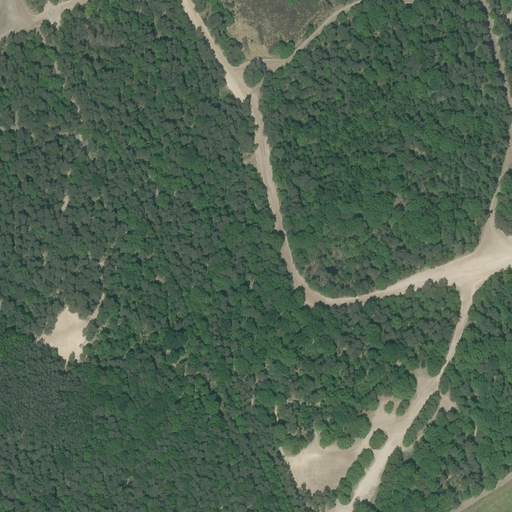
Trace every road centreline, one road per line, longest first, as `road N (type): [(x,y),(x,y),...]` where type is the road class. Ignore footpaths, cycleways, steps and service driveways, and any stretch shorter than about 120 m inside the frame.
road 1 (unclassified): [(280,511),(49,0)]
road 2 (track): [(184,0),(249,104),(285,257),(321,301),(349,304),(511,254)]
road 3 (track): [(0,17),(29,26),(48,50),(100,150),(107,189),(124,207),(125,232),(158,286),(186,366),(212,389),(216,416)]
road 4 (track): [(356,511),(447,367),(511,145)]
road 5 (track): [(0,322),(216,416)]
road 6 (track): [(249,104),(270,74),(342,17),(370,3),(420,0)]
road 7 (track): [(105,368),(93,396),(95,511)]
